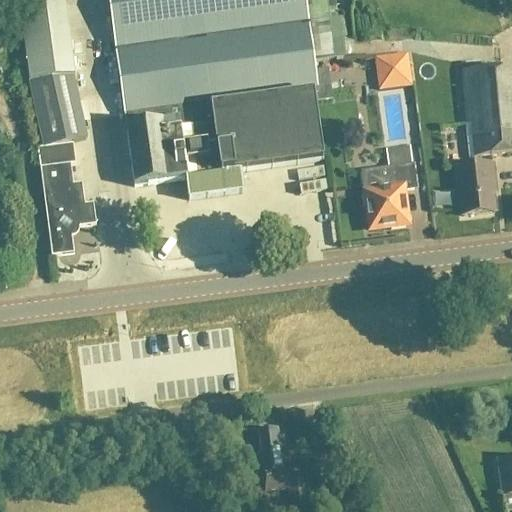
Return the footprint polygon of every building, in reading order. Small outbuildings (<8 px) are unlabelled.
[(27,71),(70,66),(61,0),(38,0),(43,37),(23,39),(27,71)] [(321,169),(313,119),(310,102),(314,101),(312,95),(315,94),(301,0),(108,0),(133,193),(185,186),(188,206),(242,199),(239,179),(321,169)] [(311,34),(314,56),(333,54),(330,32),(311,34)] [(410,55),(376,57),(378,88),(411,87),(410,55)] [(479,172),(455,175),(461,222),(493,218),(490,189),(493,189),(490,169),(489,169),(488,161),(511,157),(511,78),(499,80),(499,73),(461,78),(470,144),(474,144),(477,164),(478,163),(479,172)] [(42,151),(36,152),(50,260),(73,257),(69,232),(94,228),(92,208),(83,209),(81,187),(72,188),(69,169),(74,168),(71,147),(49,150),(86,142),(71,80),(28,86),(29,89),(42,151)] [(360,179),(369,237),(369,238),(406,233),(401,198),(413,196),(408,154),(384,158),(386,175),(360,179)] [(289,511),(306,511),(303,482),(287,484),(282,441),(278,441),(277,434),(258,436),(261,456),(254,457),(257,483),(258,482),(260,495),(287,492),(289,511)] [(511,461),(497,464),(502,500),(511,498),(511,461)] [(321,499),(323,511),(348,511),(345,495),(321,499)]
